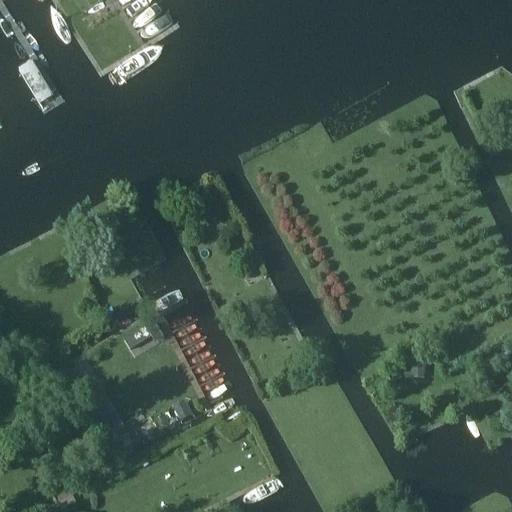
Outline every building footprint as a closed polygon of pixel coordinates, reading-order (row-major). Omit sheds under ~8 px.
[(21,72),(47,113),(61,103),(36,63),(21,72)] [(105,318),(114,313),(111,308),(102,314),(105,318)] [(155,322),(123,340),(129,351),(150,339),(154,345),(165,339),(155,322)] [(494,369),(510,360),(505,352),(489,361),(494,369)] [(424,380),(425,364),(411,364),(410,379),(424,380)] [(390,377),(385,379),(390,392),(395,390),(390,377)] [(193,418),(184,401),(172,408),(180,424),(193,418)]
